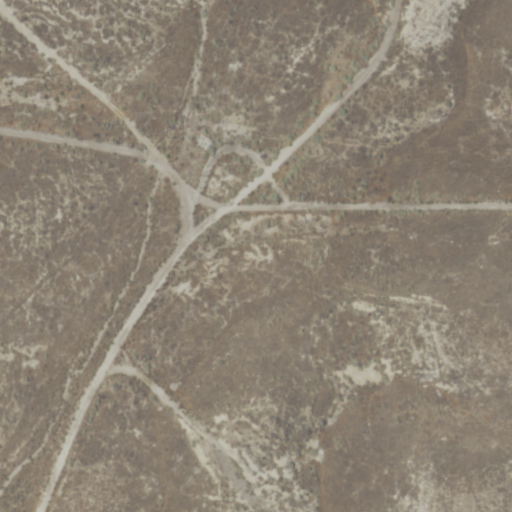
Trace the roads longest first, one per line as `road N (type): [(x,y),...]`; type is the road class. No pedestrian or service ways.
road 1 (track): [(434,0),(387,86),(268,138),(164,332),(153,399),(91,511)]
road 2 (track): [(511,215),(345,206),(179,164),(0,157)]
road 3 (track): [(153,399),(200,415),(267,511)]
